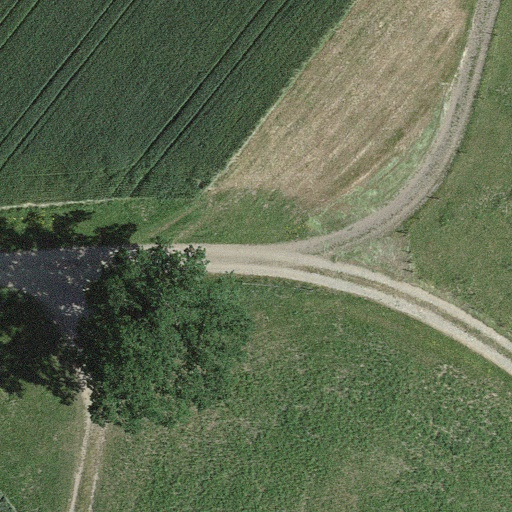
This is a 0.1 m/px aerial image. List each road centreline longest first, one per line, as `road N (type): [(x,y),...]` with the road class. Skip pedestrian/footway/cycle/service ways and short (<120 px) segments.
road 1 (track): [(0,270),(150,258),(272,261),(395,286),(511,357)]
road 2 (track): [(272,261),(405,214),(449,152),(490,0)]
road 3 (track): [(150,258),(87,511)]
